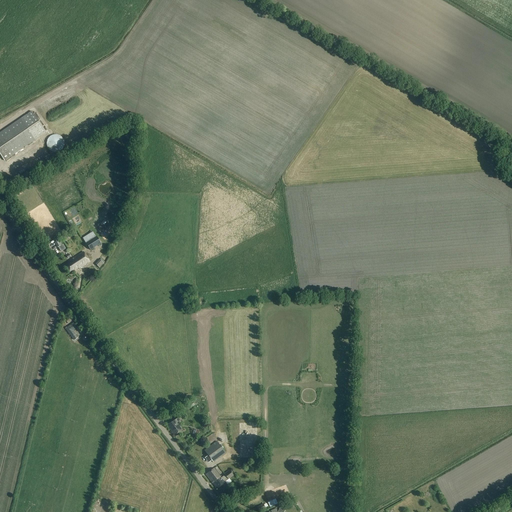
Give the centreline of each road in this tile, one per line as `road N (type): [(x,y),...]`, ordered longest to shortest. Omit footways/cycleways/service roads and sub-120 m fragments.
road 1 (unclassified): [(225,511),(0,198)]
road 2 (track): [(152,0),(116,54),(0,126)]
